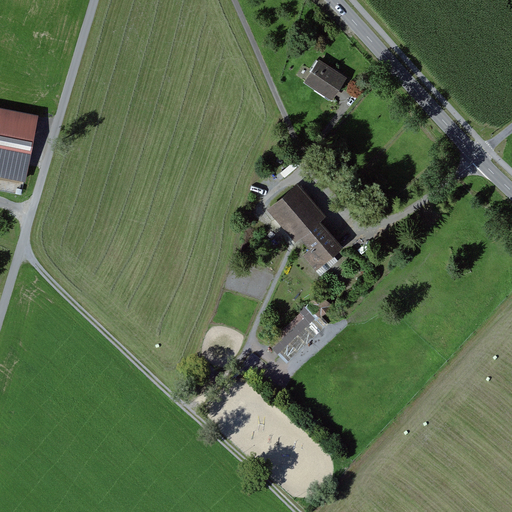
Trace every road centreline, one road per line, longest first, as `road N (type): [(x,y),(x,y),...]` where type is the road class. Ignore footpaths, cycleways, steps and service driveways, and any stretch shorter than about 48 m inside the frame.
road 1 (track): [(19,247),(296,511)]
road 2 (unclassified): [(93,0),(0,316)]
road 3 (tertiary): [(511,190),(332,0)]
